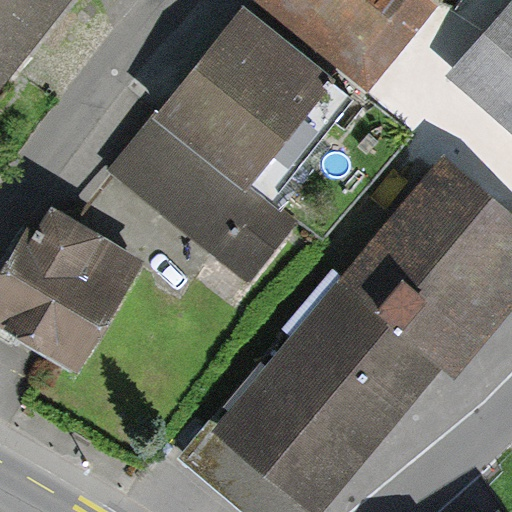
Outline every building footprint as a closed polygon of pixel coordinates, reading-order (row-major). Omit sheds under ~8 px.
[(0,0),(0,90),(73,0),(0,0)] [(254,0),(369,89),(435,5),(427,0),(254,0)] [(511,0),(509,0),(448,69),(511,126),(511,0)] [(109,173),(246,284),(296,223),(273,204),(360,99),(247,6),(109,173)] [(511,219),(439,159),(342,276),(434,360),(447,370),(511,292),(511,219)] [(0,268),(0,325),(79,373),(145,262),(52,208),(38,231),(27,224),(0,268)] [(342,276),(266,367),(361,444),(434,360),(342,276)] [(268,511),(305,511),(361,444),(266,367),(195,451),(268,511)]
